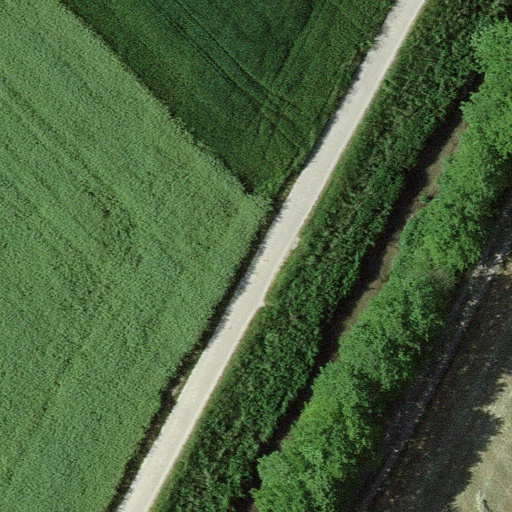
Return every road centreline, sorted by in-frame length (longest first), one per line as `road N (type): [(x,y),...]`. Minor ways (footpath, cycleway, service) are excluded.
road 1 (track): [(409,0),(132,511)]
road 2 (track): [(511,223),(351,511)]
